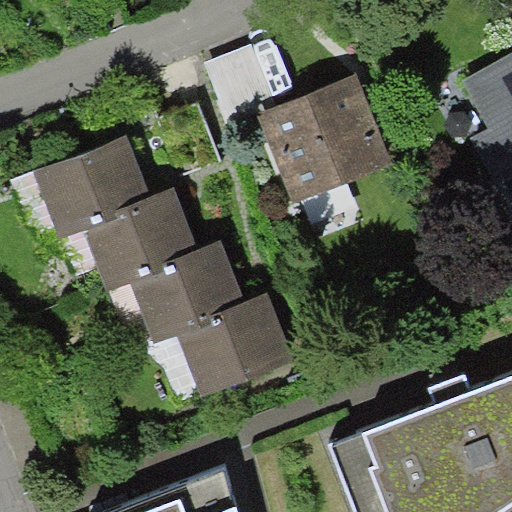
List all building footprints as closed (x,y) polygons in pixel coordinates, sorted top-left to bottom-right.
[(511,203),(511,52),(467,78),(493,126),(481,133),(503,173),(497,177),(511,203)] [(393,163),(359,72),(264,107),(298,198),(393,163)] [(86,217),(151,194),(129,132),(38,164),(60,226),(86,217)] [(134,269),(199,246),(176,184),(151,194),(86,217),(108,279),(134,269)] [(177,324),(247,299),(225,237),(199,246),(134,269),(157,331),(177,324)] [(200,386),(290,354),(268,291),(247,299),(177,324),(200,386)] [(511,511),(511,356),(341,422),(378,511),(511,511)] [(136,511),(244,511),(234,474),(136,511)]
